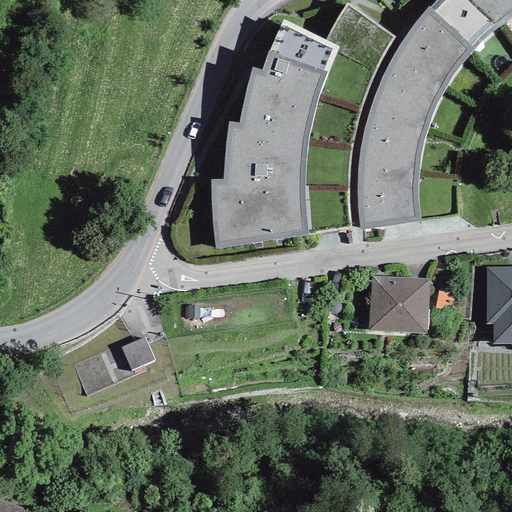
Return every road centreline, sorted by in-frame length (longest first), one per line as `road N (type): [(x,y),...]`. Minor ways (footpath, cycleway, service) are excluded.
road 1 (residential): [(511,239),(206,280),(137,254)]
road 2 (tertiary): [(256,0),(230,37),(137,254)]
road 3 (tertiary): [(137,254),(119,286),(78,321),(0,345)]
